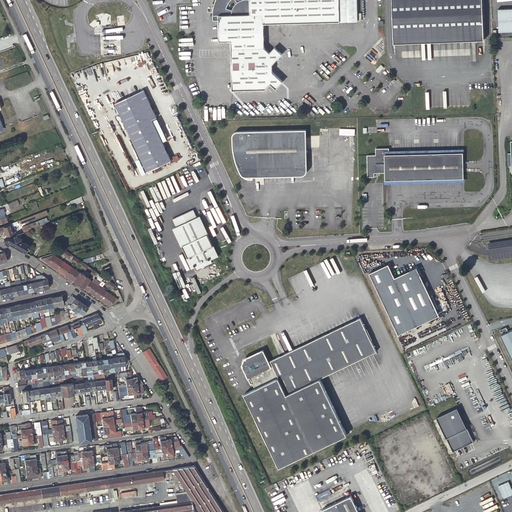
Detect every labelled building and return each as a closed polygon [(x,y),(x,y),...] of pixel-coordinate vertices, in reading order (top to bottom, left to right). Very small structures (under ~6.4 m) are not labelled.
[(213,0),(214,1),(212,6),(211,12),(211,17),(211,20),(217,19),(218,40),(229,40),(231,89),(264,88),(268,83),(274,88),(281,80),(269,71),(269,63),(279,53),(272,46),(267,51),(262,46),(262,23),(338,22),(338,0),(213,0)] [(338,0),(338,22),(356,22),(356,0),(338,0)] [(392,0),(394,43),(484,40),(482,0),(392,0)] [(511,7),(498,8),(498,20),(506,19),(506,31),(511,30),(511,7)] [(143,90),(116,102),(129,130),(148,171),(170,161),(151,120),(156,118),(143,90)] [(307,127),(238,129),(236,129),(235,130),(234,130),(233,132),(233,133),(233,135),(234,148),(237,162),(239,168),(243,173),(245,174),(248,175),(253,175),(253,167),(300,166),(299,135),(307,134),(307,127)] [(307,170),(308,168),(307,134),(299,135),(300,166),(253,167),(253,175),(302,174),(305,173),(306,173),(307,171),(307,170)] [(463,178),(463,151),(389,153),(389,150),(389,147),(375,147),(376,154),(367,155),(367,176),(374,176),(374,172),(385,171),(385,179),(463,178)] [(9,203),(7,203),(9,208),(19,204),(17,199),(9,203)] [(192,205),(172,214),(176,222),(173,223),(192,263),(217,251),(198,212),(196,213),(192,205)] [(34,214),(29,216),(30,220),(47,214),(46,210),(34,214)] [(22,227),(23,231),(33,227),(32,223),(22,227)] [(2,226),(0,226),(0,232),(4,231),(6,235),(12,233),(11,231),(14,230),(13,226),(10,227),(9,224),(2,226)] [(16,235),(3,240),(28,254),(30,250),(28,249),(30,246),(28,245),(19,239),(20,237),(16,235)] [(41,258),(56,269),(62,260),(53,254),(41,258)] [(62,260),(56,269),(65,275),(71,266),(62,260)] [(370,274),(398,333),(438,314),(416,268),(395,278),(388,265),(370,274)] [(73,281),(79,272),(71,266),(65,275),(73,281)] [(104,277),(95,271),(92,275),(101,280),(104,277)] [(73,281),(83,288),(89,279),(90,279),(80,272),(79,272),(73,281)] [(40,275),(35,276),(35,277),(39,290),(44,288),(40,275)] [(42,275),(40,275),(44,288),(49,287),(47,278),(42,275)] [(28,292),(33,291),(30,278),(27,279),(27,276),(25,276),(25,279),(28,292)] [(39,290),(35,277),(30,278),(33,291),(39,290)] [(83,288),(92,294),(98,285),(100,282),(94,278),(92,281),(89,279),(83,288)] [(18,294),(23,293),(20,281),(20,279),(14,280),(15,281),(18,294)] [(7,296),(13,295),(10,282),(9,281),(4,282),(5,284),(7,296)] [(13,295),(18,294),(15,281),(10,282),(13,295)] [(98,285),(92,294),(100,300),(106,291),(98,285)] [(115,302),(117,299),(106,291),(100,300),(109,306),(111,303),(113,304),(115,302)] [(56,296),(58,307),(64,306),(63,301),(66,300),(65,294),(56,296)] [(71,295),(71,296),(67,301),(71,303),(69,305),(68,304),(67,307),(71,310),(72,310),(73,308),(74,308),(79,301),(71,295)] [(40,299),(35,301),(38,312),(40,312),(41,315),(44,314),(43,312),(40,299)] [(83,304),(79,301),(74,308),(73,308),(72,310),(75,313),(76,313),(78,311),(83,304)] [(20,304),(14,305),(17,317),(18,319),(23,318),(20,304)] [(76,313),(75,313),(73,313),(75,317),(83,314),(88,307),(83,304),(78,311),(76,313)] [(96,313),(89,316),(92,324),(94,329),(97,327),(98,327),(95,322),(97,321),(98,322),(102,320),(100,317),(96,313)] [(247,393),(283,466),(351,434),(322,376),(379,349),(362,315),(273,358),(273,360),(271,361),(265,348),(248,356),(245,365),(253,383),(255,382),(258,388),(247,393)] [(81,319),(78,320),(80,326),(81,327),(83,333),(87,332),(84,326),(84,324),(87,323),(88,326),(92,324),(89,316),(81,319)] [(78,320),(67,325),(69,330),(70,332),(72,338),(75,336),(72,329),(80,326),(78,320)] [(67,324),(56,329),(58,334),(60,339),(61,342),(64,341),(61,333),(69,330),(67,325),(67,324)] [(511,329),(508,331),(507,328),(500,331),(511,357),(511,329)] [(56,329),(47,332),(49,337),(51,342),(60,339),(58,334),(56,329)] [(39,335),(41,340),(47,338),(47,341),(48,341),(49,345),(50,346),(52,345),(52,344),(51,342),(49,337),(47,332),(39,335)] [(28,342),(29,345),(41,340),(39,335),(28,339),(24,341),(25,343),(28,342)] [(16,344),(6,347),(8,354),(18,350),(16,344)] [(149,348),(143,352),(162,380),(168,376),(149,348)] [(118,354),(118,356),(120,365),(126,364),(128,360),(123,352),(117,353),(118,354)] [(120,365),(118,356),(112,357),(113,361),(114,366),(115,368),(115,370),(116,372),(121,371),(121,368),(121,367),(120,365)] [(80,371),(81,375),(81,376),(87,376),(86,372),(85,373),(84,370),(86,370),(85,365),(85,361),(79,362),(80,371)] [(26,384),(26,382),(25,378),(24,369),(22,370),(22,368),(18,368),(19,373),(16,373),(16,376),(19,375),(19,379),(20,383),(17,384),(18,385),(20,385),(26,384)] [(132,386),(131,378),(130,377),(132,377),(131,374),(128,375),(128,371),(120,373),(117,375),(117,377),(125,376),(126,383),(122,383),(121,384),(118,385),(118,387),(132,386)] [(116,372),(110,372),(104,373),(104,375),(105,375),(106,375),(106,376),(104,376),(105,378),(105,380),(106,388),(106,390),(112,390),(112,387),(110,378),(115,378),(116,373),(116,372)] [(136,377),(131,378),(132,386),(141,384),(143,383),(141,380),(137,381),(136,377)] [(71,384),(71,383),(60,384),(60,385),(61,395),(73,393),(71,384)] [(18,385),(18,390),(21,390),(22,398),(21,398),(21,402),(28,402),(27,389),(26,385),(26,384),(20,385),(18,385)] [(141,384),(132,386),(133,393),(133,397),(133,399),(137,398),(136,393),(139,393),(139,395),(144,394),(142,387),(141,384)] [(8,386),(2,387),(3,393),(5,404),(5,405),(13,404),(13,401),(10,401),(9,392),(8,386)] [(133,393),(132,386),(118,387),(120,397),(123,397),(123,395),(128,394),(133,393)] [(436,415),(452,449),(471,440),(455,406),(436,415)] [(141,407),(135,407),(136,413),(137,420),(142,420),(148,419),(147,411),(141,412),(141,407)] [(114,424),(120,423),(121,423),(121,419),(113,420),(112,411),(106,411),(108,425),(114,424)] [(125,422),(131,421),(137,420),(136,413),(130,414),(130,417),(126,417),(126,421),(125,421),(125,422)] [(91,441),(87,414),(75,416),(78,443),(91,441)] [(57,424),(58,432),(63,431),(68,431),(70,430),(70,429),(69,426),(63,427),(62,423),(62,419),(56,420),(57,424)] [(148,419),(142,420),(137,420),(138,428),(149,426),(148,419)] [(41,422),(43,434),(46,433),(48,433),(58,432),(57,424),(56,420),(50,420),(52,429),(47,430),(46,421),(41,422)] [(132,429),(138,428),(137,420),(131,421),(125,422),(124,422),(124,426),(132,425),(132,429)] [(114,424),(108,425),(109,432),(110,438),(121,436),(120,430),(115,431),(114,424)] [(108,438),(110,438),(109,432),(108,425),(102,425),(103,428),(100,429),(100,434),(102,433),(102,435),(105,434),(104,433),(107,433),(108,438)] [(68,431),(63,431),(58,432),(59,440),(59,445),(61,445),(61,439),(67,438),(68,443),(72,442),(70,430),(68,431)] [(0,439),(10,439),(9,431),(4,432),(5,434),(0,435),(0,432),(0,439)] [(58,432),(48,433),(49,441),(59,440),(58,432)] [(27,436),(21,437),(21,440),(19,440),(19,445),(28,444),(27,436)] [(27,436),(28,444),(37,443),(36,438),(33,439),(32,436),(28,436),(27,436)] [(166,447),(165,440),(165,437),(159,437),(160,445),(157,446),(156,438),(153,438),(153,441),(154,449),(166,447)] [(0,439),(0,447),(2,448),(2,445),(3,444),(4,443),(7,443),(8,447),(11,447),(10,439),(0,439)] [(126,441),(128,453),(141,451),(140,443),(139,440),(134,440),(135,449),(131,449),(130,441),(126,441)] [(140,443),(141,451),(151,449),(154,449),(153,441),(140,443)] [(182,447),(181,444),(179,445),(167,446),(166,447),(168,455),(169,458),(173,458),(172,454),(173,454),(172,450),(180,448),(182,447)] [(161,452),(162,456),(168,455),(166,447),(154,449),(155,453),(161,452)] [(151,449),(141,451),(142,459),(148,458),(152,457),(151,456),(155,456),(155,453),(154,449),(151,449)] [(60,451),(62,462),(67,461),(71,461),(73,461),(72,455),(67,456),(66,450),(60,451)] [(77,451),(74,451),(75,460),(76,460),(85,459),(87,459),(86,451),(77,452),(77,451)] [(130,466),(136,465),(135,460),(142,459),(141,451),(128,453),(130,466)] [(46,452),(47,464),(49,464),(51,464),(56,463),(56,459),(50,460),(50,458),(49,452),(46,452)] [(118,454),(112,455),(114,463),(119,462),(119,459),(121,459),(123,458),(122,454),(120,454),(118,454)] [(25,465),(25,467),(31,466),(29,455),(24,456),(24,460),(22,460),(23,465),(25,465)] [(76,460),(75,460),(77,473),(80,473),(80,466),(82,466),(82,467),(86,467),(87,472),(89,472),(88,469),(87,459),(85,459),(76,460)] [(67,461),(62,462),(63,475),(65,475),(65,470),(71,469),(72,474),(75,474),(73,461),(71,461),(67,461)] [(200,511),(224,511),(223,510),(203,478),(194,465),(173,468),(188,492),(194,500),(200,511)] [(32,477),(38,476),(41,476),(40,468),(37,468),(36,466),(31,466),(32,477)] [(164,479),(163,470),(72,483),(0,494),(0,503),(46,496),(106,487),(164,479)] [(6,477),(5,470),(0,471),(0,473),(1,482),(9,481),(9,476),(6,477)] [(194,500),(188,492),(177,493),(179,503),(191,501),(194,500)] [(358,511),(351,495),(322,509),(323,511),(358,511)] [(192,511),(191,501),(179,503),(118,511),(111,511),(192,511)]
